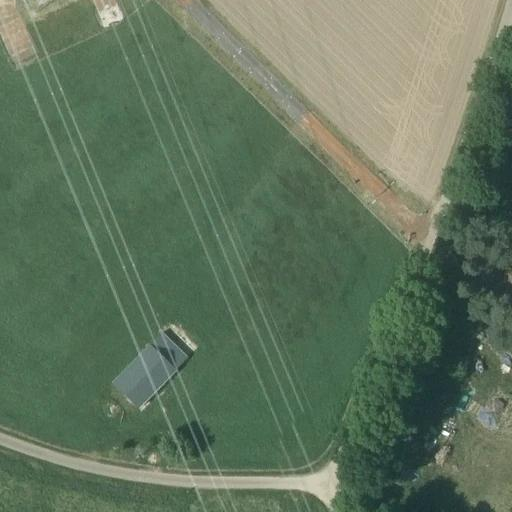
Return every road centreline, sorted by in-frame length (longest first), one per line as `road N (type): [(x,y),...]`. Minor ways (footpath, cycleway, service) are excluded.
road 1 (unclassified): [(318,489),(502,0)]
road 2 (unclassified): [(318,489),(122,479),(0,442)]
